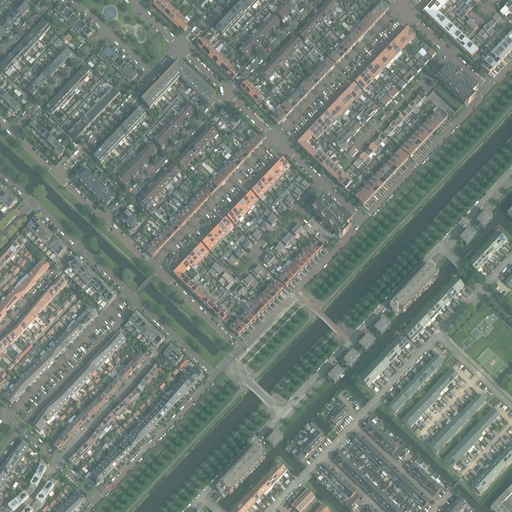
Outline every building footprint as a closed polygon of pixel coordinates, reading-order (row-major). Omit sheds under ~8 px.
[(160,10),(167,3),(163,0),(160,0),(156,5),(160,10)] [(205,5),(199,0),(195,0),(194,2),(201,9),(205,5)] [(252,8),(243,0),(240,3),(247,10),(251,7),(252,8)] [(297,5),(292,0),(286,0),(286,1),(294,9),(297,5)] [(339,7),(331,0),(329,0),(327,3),(335,11),(339,7)] [(446,5),(440,0),(435,0),(434,1),(442,9),(446,5)] [(471,10),(480,0),(479,0),(470,0),(472,1),(467,6),(471,10)] [(294,9),(286,1),(282,5),(290,13),(294,9)] [(442,9),(434,1),(423,13),(438,12),(442,9)] [(30,9),(23,2),(19,6),(20,7),(26,13),(30,9)] [(388,10),(379,2),(375,6),(377,7),(384,14),(388,10)] [(465,16),(470,10),(471,10),(467,6),(463,2),(458,7),(462,11),(457,16),(461,20),(463,18),(465,16)] [(511,14),(511,5),(508,2),(499,13),(503,17),(508,11),(511,15),(511,14)] [(60,17),(68,9),(61,3),(54,11),(60,17)] [(164,14),(171,7),(167,3),(160,10),(164,14)] [(247,10),(240,3),(237,7),(245,15),(244,14),(247,10)] [(335,11),(327,3),(323,7),(331,15),(335,11)] [(290,13),(282,5),(278,9),(286,17),(290,13)] [(26,13),(20,7),(19,6),(15,10),(20,15),(22,17),(26,13)] [(169,18),(175,11),(171,7),(164,14),(169,18)] [(245,15),(237,7),(233,11),(242,19),(245,15)] [(331,15),(323,7),(319,11),(327,18),(331,15)] [(384,14),(377,7),(373,11),(381,18),(384,14)] [(67,22),(74,15),(68,9),(60,17),(67,22)] [(286,17),(278,9),(274,13),(282,21),(286,17)] [(22,17),(20,15),(15,10),(11,14),(18,21),(22,17)] [(173,22),(180,15),(175,11),(169,18),(173,22)] [(242,19),(233,11),(230,15),(238,23),(242,19)] [(327,18),(319,11),(316,15),(324,22),(327,18)] [(381,18),(373,11),(369,15),(377,22),(381,18)] [(443,17),(438,12),(423,13),(436,25),(443,17)] [(18,21),(11,14),(7,18),(14,25),(18,21)] [(377,22),(369,15),(368,14),(364,17),(366,19),(373,26),(377,22)] [(73,29),(80,21),(77,17),(74,15),(67,22),(73,29)] [(177,26),(184,19),(180,15),(173,22),(177,26)] [(238,23),(230,15),(226,18),(235,26),(238,23)] [(324,22),(316,15),(312,19),(320,26),(324,22)] [(504,22),(497,15),(487,25),(491,29),(496,24),(500,27),(504,22)] [(280,23),(272,16),(268,20),(276,27),(280,23)] [(478,28),(470,20),(465,16),(469,21),(466,24),(474,32),(478,28)] [(439,28),(447,20),(443,17),(436,25),(439,28)] [(14,25),(7,18),(3,22),(10,29),(14,25)] [(235,26),(226,18),(223,22),(229,28),(231,30),(235,26)] [(186,26),(188,23),(184,19),(177,26),(184,32),(188,28),(186,26)] [(320,26),(312,19),(308,23),(314,28),(316,30),(320,26)] [(373,26),(366,19),(362,23),(368,28),(369,30),(373,26)] [(276,27),(268,20),(264,24),(269,28),(272,31),(276,27)] [(443,32),(451,24),(447,20),(439,28),(443,32)] [(51,28),(43,21),(39,26),(42,28),(46,33),(51,28)] [(79,35),(86,27),(80,21),(73,29),(79,35)] [(10,29),(3,22),(0,25),(0,27),(1,28),(6,33),(10,29)] [(229,28),(223,22),(219,26),(222,28),(226,32),(229,29),(231,30),(229,28)] [(316,30),(314,28),(308,23),(304,26),(306,28),(312,34),(316,30)] [(369,30),(368,28),(362,23),(358,27),(360,28),(366,34),(369,30)] [(272,31),(269,28),(264,24),(261,27),(261,28),(269,35),(272,31)] [(447,36),(454,28),(455,28),(451,24),(443,32),(447,36)] [(366,34),(360,28),(358,27),(357,25),(353,29),(354,30),(362,38),(366,34)] [(495,32),(491,29),(487,25),(477,35),(483,41),(484,40),(482,38),(487,33),(491,37),(495,32)] [(46,33),(42,28),(39,26),(35,30),(36,30),(43,37),(46,33)] [(226,32),(222,28),(219,26),(215,29),(222,36),(226,32)] [(312,34),(306,28),(304,26),(301,30),(309,38),(312,34)] [(85,41),(92,34),(86,27),(79,35),(85,41)] [(269,35),(261,28),(261,27),(257,31),(265,39),(269,35)] [(451,39),(459,32),(455,28),(454,28),(447,36),(451,39)] [(415,36),(408,29),(404,33),(412,40),(415,36)] [(43,37),(36,30),(32,34),(39,41),(43,37)] [(309,38),(301,30),(297,34),(305,42),(309,38)] [(362,38),(354,30),(351,34),(358,42),(362,38)] [(265,39),(257,31),(253,35),(261,43),(265,39)] [(455,43),(463,35),(459,32),(451,39),(455,43)] [(412,40),(404,33),(400,37),(408,44),(412,40)] [(39,41),(32,34),(28,38),(28,39),(35,45),(39,41)] [(332,39),(329,36),(327,34),(323,38),(328,43),(332,39)] [(358,42),(351,34),(347,38),(355,46),(358,42)] [(261,43),(253,35),(249,39),(258,47),(261,43)] [(459,47),(467,39),(463,35),(455,43),(459,47)] [(199,50),(208,41),(204,37),(201,41),(200,40),(196,44),(199,47),(198,48),(200,50),(199,50)] [(302,45),(294,37),(290,41),(299,49),(302,45)] [(355,46),(347,38),(346,37),(342,41),(343,42),(351,49),(355,46)] [(408,44),(400,37),(397,41),(404,48),(408,44)] [(35,45),(28,39),(24,43),(31,49),(35,45)] [(258,47),(249,39),(246,43),(254,51),(258,47)] [(467,54),(474,47),(468,41),(467,39),(459,47),(461,49),(463,50),(467,54)] [(511,50),(511,44),(506,39),(502,43),(511,52),(511,50)] [(203,54),(210,47),(207,43),(208,41),(199,50),(203,54)] [(299,49),(290,41),(287,45),(295,53),(299,49)] [(404,48),(397,41),(393,45),(400,52),(404,48)] [(351,49),(343,42),(340,46),(347,53),(351,49)] [(31,49),(24,43),(20,47),(27,54),(31,49)] [(254,51),(246,43),(242,47),(250,55),(254,51)] [(511,52),(502,43),(498,47),(507,55),(511,52)] [(295,53),(287,45),(283,49),(291,56),(295,53)] [(400,52),(393,45),(389,49),(397,56),(400,52)] [(436,55),(425,45),(422,49),(427,54),(423,58),(428,63),(436,55)] [(69,53),(71,51),(66,46),(60,52),(68,59),(72,55),(69,53)] [(105,59),(112,52),(106,46),(97,55),(103,61),(105,59)] [(347,53),(340,46),(336,50),(343,57),(347,53)] [(27,54),(20,47),(15,52),(20,57),(22,59),(23,58),(24,58),(27,54)] [(207,58),(214,51),(210,47),(203,54),(207,58)] [(250,55),(242,47),(238,51),(246,59),(250,55)] [(471,58),(478,50),(474,47),(467,54),(471,58)] [(507,55),(498,47),(494,51),(504,59),(507,55)] [(291,56),(283,49),(279,53),(287,60),(291,56)] [(343,57),(336,50),(334,49),(331,52),(340,61),(343,57)] [(397,56),(389,49),(385,52),(393,60),(397,56)] [(211,62),(218,54),(214,51),(207,58),(211,62)] [(504,59),(494,51),(491,54),(500,63),(504,59)] [(22,59),(20,57),(15,52),(11,56),(18,63),(22,59)] [(68,59),(60,52),(57,55),(65,63),(64,63),(68,59)] [(112,65),(119,57),(112,52),(105,59),(112,65)] [(340,61),(331,52),(327,57),(336,65),(340,61)] [(393,60),(385,52),(382,56),(389,64),(393,60)] [(215,65),(224,56),(220,53),(218,54),(211,62),(215,65)] [(287,60),(279,53),(276,57),(284,64),(287,60)] [(428,63),(423,58),(418,53),(414,57),(420,62),(416,66),(421,71),(428,63)] [(500,63),(491,54),(487,58),(496,67),(500,63)] [(65,63),(57,55),(53,59),(61,67),(61,66),(65,63)] [(18,63),(11,56),(7,60),(14,67),(18,63)] [(219,69),(226,62),(228,60),(224,56),(215,65),(219,69)] [(389,64),(382,56),(378,60),(385,68),(389,64)] [(118,71),(125,64),(121,60),(122,60),(119,57),(112,65),(118,71)] [(284,64),(276,57),(272,61),(280,68),(284,64)] [(496,67),(487,58),(483,62),(492,71),(496,67)] [(61,67),(53,59),(54,60),(51,64),(58,70),(57,70),(61,67)] [(14,67),(7,60),(3,64),(10,71),(14,67)] [(334,67),(327,60),(323,64),(330,71),(334,67)] [(385,68),(378,60),(374,64),(382,71),(385,68)] [(280,68),(272,61),(268,64),(276,72),(280,68)] [(421,71),(416,66),(410,61),(407,65),(412,70),(408,74),(413,79),(421,71)] [(150,110),(164,95),(170,88),(179,78),(207,105),(215,97),(179,62),(141,102),(150,110)] [(223,73),(230,66),(226,62),(219,69),(223,73)] [(492,71),(483,62),(479,66),(489,75),(492,71)] [(330,71),(323,64),(321,63),(318,66),(327,75),(330,71)] [(10,71),(3,64),(0,66),(0,69),(5,75),(10,71)] [(58,70),(51,64),(47,68),(54,74),(57,71),(58,70)] [(124,78),(131,70),(125,64),(118,71),(124,78)] [(276,72),(268,64),(264,68),(272,76),(276,72)] [(382,71),(374,64),(370,68),(378,75),(382,71)] [(54,74),(47,68),(46,66),(42,70),(51,78),(50,77),(54,74)] [(227,77),(234,69),(230,66),(223,73),(227,77)] [(327,75),(318,66),(314,70),(323,79),(327,75)] [(231,80),(240,71),(236,67),(234,69),(227,77),(231,80)] [(91,74),(85,68),(81,72),(88,78),(89,79),(93,75),(91,74)] [(272,76),(264,68),(261,72),(269,80),(272,76)] [(378,75),(370,68),(367,72),(374,79),(378,75)] [(467,106),(477,96),(475,93),(477,90),(463,80),(460,77),(459,78),(457,76),(448,68),(439,78),(442,82),(427,99),(429,101),(431,103),(439,110),(447,119),(449,120),(464,105),(466,108),(467,106)] [(413,79),(408,74),(403,69),(400,73),(405,78),(401,82),(406,86),(413,79)] [(51,78),(42,70),(39,73),(47,81),(51,78)] [(132,82),(137,76),(131,70),(124,78),(130,84),(132,82)] [(323,79),(314,70),(310,74),(312,76),(319,83),(323,79)] [(88,78),(81,72),(78,75),(84,82),(88,78)] [(374,79),(367,72),(363,76),(370,83),(374,79)] [(47,81),(39,73),(35,77),(43,85),(47,81)] [(77,76),(74,79),(82,87),(86,83),(84,82),(78,75),(77,76)] [(319,83),(312,76),(308,80),(315,87),(319,83)] [(370,83),(363,76),(359,80),(367,87),(370,83)] [(43,85),(35,77),(32,81),(40,89),(43,85)] [(406,86),(401,82),(396,77),(392,80),(397,85),(393,89),(398,94),(406,86)] [(315,87),(308,80),(306,78),(303,82),(304,83),(312,91),(315,87)] [(74,79),(71,83),(77,89),(79,90),(82,87),(74,79)] [(367,87),(359,80),(355,84),(363,91),(367,87)] [(40,89),(32,81),(28,85),(36,92),(40,89)] [(244,93),(251,85),(247,81),(240,89),(244,93)] [(77,89),(71,83),(70,83),(67,87),(67,86),(74,93),(77,89)] [(312,91),(304,83),(300,87),(308,95),(312,91)] [(36,92),(28,85),(25,89),(33,96),(36,92)] [(248,96),(255,89),(251,85),(244,93),(248,96)] [(398,94),(393,89),(388,85),(385,88),(390,93),(386,97),(391,102),(398,94)] [(67,86),(64,90),(70,96),(74,93),(67,86)] [(361,93),(354,86),(350,90),(357,97),(361,93)] [(252,100),(258,93),(260,91),(256,87),(255,89),(248,96),(252,100)] [(308,95),(300,87),(297,91),(304,98),(308,95)] [(119,95),(112,88),(108,92),(115,99),(119,95)] [(70,96),(64,90),(63,90),(60,94),(67,100),(70,96)] [(304,98),(297,91),(295,90),(292,94),(301,102),(304,98)] [(357,97),(350,90),(346,94),(354,101),(357,97)] [(115,99),(108,92),(104,97),(112,103),(115,99)] [(391,102),(386,97),(381,92),(377,96),(382,101),(378,105),(383,110),(391,102)] [(256,104),(260,99),(262,97),(258,93),(252,100),(256,104)] [(429,101),(427,99),(421,93),(412,103),(416,107),(421,102),(425,105),(427,103),(429,101)] [(67,100),(60,94),(57,97),(63,104),(67,100)] [(301,102),(292,94),(288,98),(297,106),(301,102)] [(354,101),(346,94),(342,98),(350,105),(354,101)] [(0,104),(4,108),(11,100),(7,96),(0,103),(0,104)] [(63,104),(57,97),(56,98),(57,98),(56,99),(53,101),(60,107),(61,109),(65,105),(63,104)] [(112,103),(104,97),(100,101),(108,108),(112,103)] [(297,106),(288,98),(284,102),(293,110),(297,106)] [(350,105),(342,98),(339,102),(346,109),(350,105)] [(8,112),(15,104),(11,100),(4,108),(8,112)] [(60,107),(53,101),(53,102),(50,105),(56,111),(60,107)] [(108,108),(100,101),(96,105),(104,112),(108,108)] [(293,110),(284,102),(280,105),(282,107),(289,114),(293,110)] [(346,109),(339,102),(335,105),(342,113),(346,109)] [(370,120),(379,110),(371,102),(367,107),(371,110),(365,116),(370,120)] [(420,111),(416,107),(412,103),(402,113),(407,117),(412,112),(416,115),(420,111)] [(16,114),(20,110),(20,109),(15,104),(8,112),(13,116),(15,114),(16,114)] [(56,111),(50,105),(46,109),(48,111),(46,113),(50,117),(56,111)] [(104,112),(96,105),(92,109),(100,116),(104,112)] [(195,113),(187,105),(183,109),(191,117),(195,113)] [(342,113),(335,105),(331,109),(339,117),(342,113)] [(289,114),(282,107),(278,111),(286,118),(289,114)] [(221,120),(229,112),(225,108),(217,116),(221,120)] [(100,116),(92,109),(89,113),(96,120),(100,116)] [(147,116),(140,109),(136,113),(143,120),(147,116)] [(191,117),(183,109),(179,113),(187,121),(191,117)] [(339,117),(331,109),(327,113),(335,120),(339,117)] [(447,119),(439,110),(435,114),(444,123),(447,119)] [(286,118),(278,111),(274,115),(282,122),(286,118)] [(225,124),(233,115),(229,112),(221,120),(225,124)] [(370,120),(365,116),(362,112),(358,116),(361,120),(356,125),(360,129),(370,120)] [(96,120),(89,113),(85,117),(92,124),(96,120)] [(143,120),(136,113),(132,117),(139,123),(143,120)] [(187,121),(179,113),(175,117),(183,125),(187,121)] [(282,122),(274,115),(273,113),(269,117),(278,126),(282,122)] [(335,120),(327,113),(324,117),(331,124),(335,120)] [(410,120),(407,117),(402,113),(393,123),(397,127),(403,121),(406,125),(410,120)] [(444,123),(435,114),(431,118),(440,127),(444,123)] [(228,127),(236,119),(233,115),(225,124),(228,127)] [(92,124),(85,117),(81,121),(88,128),(92,124)] [(139,123),(132,117),(129,120),(136,127),(139,123)] [(183,125),(175,117),(172,121),(180,129),(183,125)] [(331,124),(324,117),(320,121),(327,128),(331,124)] [(440,127),(431,118),(428,122),(436,130),(440,127)] [(232,131),(240,122),(236,119),(228,127),(232,131)] [(136,127),(129,120),(125,124),(132,131),(136,127)] [(88,128),(81,121),(77,126),(84,132),(88,128)] [(180,129),(172,121),(168,125),(176,133),(180,129)] [(327,128),(320,121),(316,125),(324,132),(327,128)] [(31,134),(38,127),(33,122),(29,127),(27,130),(31,134)] [(360,129),(356,125),(353,122),(348,126),(352,130),(347,135),(351,139),(360,129)] [(436,130),(428,122),(424,126),(432,134),(436,130)] [(401,130),(397,127),(393,123),(383,133),(388,137),(393,131),(397,134),(401,130)] [(132,131),(125,124),(122,128),(129,134),(132,131)] [(176,133),(168,125),(164,129),(172,137),(176,133)] [(324,132),(316,125),(312,129),(320,136),(324,132)] [(432,134),(424,126),(422,125),(418,129),(420,130),(429,138),(432,134)] [(84,132),(77,126),(73,130),(80,137),(84,132)] [(36,138),(43,131),(38,127),(31,134),(36,138)] [(217,134),(209,127),(205,131),(213,138),(217,134)] [(129,134),(122,128),(118,131),(125,138),(129,134)] [(172,137),(164,129),(160,133),(168,140),(172,137)] [(320,136),(312,129),(309,133),(313,137),(316,140),(320,136)] [(80,137),(73,130),(69,134),(76,141),(80,137)] [(429,138),(420,130),(416,134),(425,142),(429,138)] [(40,142),(47,135),(43,131),(36,138),(40,142)] [(125,138),(118,131),(115,135),(122,142),(125,138)] [(213,138),(205,131),(201,135),(209,142),(213,138)] [(351,139),(347,135),(343,132),(339,136),(343,139),(337,145),(342,149),(342,148),(346,144),(351,139)] [(168,140),(160,133),(157,137),(165,144),(168,140)] [(263,142),(254,134),(253,135),(251,138),(252,139),(259,146),(259,145),(263,142)] [(425,142),(416,134),(413,138),(421,146),(425,142)] [(44,147),(51,139),(47,135),(40,142),(44,147)] [(122,142),(115,135),(111,139),(118,145),(122,142)] [(209,142),(201,135),(198,138),(206,146),(209,142)] [(377,148),(382,143),(385,147),(390,142),(382,135),(373,144),(377,148)] [(165,144),(157,137),(153,141),(161,148),(165,144)] [(313,152),(305,144),(309,141),(305,137),(298,145),(310,156),(313,152)] [(206,146),(198,138),(194,142),(202,150),(206,146)] [(421,146),(413,138),(409,142),(417,150),(421,146)] [(49,151),(56,143),(51,139),(44,147),(49,151)] [(118,145),(111,139),(108,142),(115,149),(118,145)] [(259,146),(252,139),(248,143),(255,150),(256,149),(258,147),(259,146)] [(255,150),(248,143),(246,141),(242,145),(243,146),(251,154),(252,153),(255,151),(255,150)] [(115,149),(108,142),(104,146),(111,153),(115,149)] [(202,150),(194,142),(190,146),(198,154),(202,150)] [(417,150),(409,142),(405,146),(414,154),(417,150)] [(53,155),(60,147),(56,143),(49,151),(53,155)] [(158,152),(150,144),(146,148),(154,156),(158,152)] [(357,154),(346,144),(342,148),(348,154),(345,158),(349,162),(357,154)] [(380,152),(377,148),(373,144),(363,154),(368,158),(373,153),(376,156),(380,152)] [(111,153),(104,146),(101,150),(108,156),(111,153)] [(198,154),(190,146),(186,150),(195,158),(198,154)] [(251,154),(243,146),(240,150),(241,151),(248,158),(248,157),(249,156),(250,156),(251,154)] [(414,154),(405,146),(401,150),(410,158),(414,154)] [(62,154),(65,152),(60,147),(53,155),(58,160),(63,155),(62,154)] [(154,156),(146,148),(142,152),(150,160),(154,156)] [(108,156),(101,150),(97,154),(104,160),(108,156)] [(195,158),(186,150),(183,154),(191,162),(195,158)] [(248,158),(241,151),(237,155),(244,162),(245,161),(247,158),(248,158)] [(150,160),(142,152),(138,156),(146,164),(150,160)] [(317,163),(325,156),(320,152),(317,156),(313,160),(317,163)] [(408,160),(400,152),(396,156),(404,164),(408,160)] [(104,160),(97,154),(94,157),(101,164),(104,160)] [(191,162),(183,154),(179,158),(187,166),(191,162)] [(240,166),(233,159),(228,154),(224,158),(229,163),(237,170),(237,169),(240,166)] [(371,162),(368,158),(363,154),(353,165),(357,169),(363,163),(367,166),(371,162)] [(244,162),(237,155),(233,159),(240,166),(241,165),(243,162),(244,162)] [(146,164),(138,156),(135,160),(143,168),(146,164)] [(321,167),(328,160),(325,156),(317,163),(321,167)] [(404,164),(396,156),(392,160),(401,168),(404,164)] [(187,166),(179,158),(175,162),(183,170),(187,166)] [(143,168),(135,160),(131,164),(139,171),(143,168)] [(325,171),(332,163),(328,160),(321,167),(325,171)] [(401,168),(392,160),(388,163),(397,172),(401,168)] [(290,167),(286,164),(282,161),(279,164),(279,165),(286,172),(290,167)] [(237,170),(229,163),(226,167),(233,173),(236,170),(237,170)] [(329,175),(336,167),(332,163),(325,171),(329,175)] [(397,172),(388,163),(385,167),(393,176),(397,172)] [(139,171),(131,164),(127,168),(135,175),(139,171)] [(180,173),(172,165),(168,169),(176,177),(180,173)] [(286,172),(279,165),(278,165),(275,168),(275,169),(282,175),(286,172)] [(80,181),(89,172),(84,167),(76,176),(80,181)] [(233,173),(226,167),(222,170),(229,177),(230,177),(232,174),(233,173)] [(342,173),(340,171),(336,167),(329,175),(335,180),(337,182),(344,174),(342,173)] [(393,176),(385,167),(381,171),(389,180),(393,176)] [(135,175),(127,168),(124,172),(132,179),(135,175)] [(176,177),(168,169),(164,173),(173,181),(176,177)] [(283,177),(282,175),(275,169),(274,169),(272,172),(271,173),(279,180),(283,177)] [(229,177),(222,170),(218,174),(225,181),(226,181),(228,178),(229,177)] [(389,180),(381,171),(377,175),(386,183),(389,180)] [(84,185),(93,176),(89,172),(80,181),(84,185)] [(132,179),(124,172),(120,175),(128,183),(132,179)] [(173,181),(164,173),(161,177),(169,185),(173,181)] [(279,180),(271,173),(270,173),(268,176),(267,176),(275,183),(276,184),(279,180)] [(225,181),(218,174),(214,178),(222,185),(225,182),(225,181)] [(341,186),(348,178),(344,174),(337,182),(341,186)] [(128,183),(120,175),(116,180),(124,187),(128,183)] [(386,183),(377,175),(373,179),(382,187),(386,183)] [(89,189),(97,180),(93,176),(84,185),(89,189)] [(275,183),(267,176),(267,177),(264,180),(271,187),(275,183)] [(309,186),(304,181),(299,176),(292,184),(293,186),(296,182),(301,185),(299,187),(304,192),(309,186)] [(169,185),(161,177),(157,181),(165,189),(169,185)] [(222,185),(214,178),(211,182),(218,189),(219,188),(221,186),(222,185)] [(345,190),(352,182),(348,178),(341,186),(345,190)] [(218,189),(211,182),(207,179),(203,183),(207,186),(214,193),(216,191),(217,190),(218,189)] [(382,187),(373,179),(370,183),(378,191),(382,187)] [(93,193),(102,184),(97,180),(89,189),(93,193)] [(271,187),(264,180),(263,181),(260,184),(267,191),(268,192),(272,188),(271,187)] [(165,189),(157,181),(153,185),(161,193),(165,189)] [(378,191),(370,183),(366,187),(374,195),(378,191)] [(97,197),(106,188),(102,184),(93,193),(97,197)] [(267,191),(260,184),(259,185),(257,188),(256,188),(263,195),(267,191)] [(302,194),(293,186),(292,184),(284,192),(285,194),(289,190),(293,193),(292,195),(296,200),(302,194)] [(161,193),(153,185),(150,189),(158,197),(161,193)] [(214,193),(207,186),(203,190),(210,197),(211,196),(214,194),(214,193)] [(374,195),(366,187),(362,191),(371,199),(374,195)] [(102,201),(111,192),(106,188),(97,197),(102,201)] [(265,196),(263,195),(256,188),(256,189),(252,192),(261,200),(265,196)] [(158,197),(150,189),(146,193),(154,201),(158,197)] [(209,199),(199,190),(196,194),(198,196),(205,203),(205,202),(209,199)] [(0,204),(9,194),(5,191),(0,196),(0,204)] [(371,199),(362,191),(358,195),(367,203),(371,199)] [(107,206),(116,197),(111,192),(102,201),(107,206)] [(294,202),(285,194),(284,192),(282,195),(280,196),(279,198),(277,200),(278,201),(281,198),(286,201),(284,203),(289,208),(294,202)] [(154,201),(146,193),(142,197),(150,204),(154,201)] [(0,211),(13,198),(9,194),(0,204),(0,211)] [(259,202),(255,199),(250,194),(247,198),(246,199),(253,205),(255,206),(259,202)] [(367,203),(358,195),(355,199),(363,207),(367,203)] [(205,203),(198,196),(194,200),(201,207),(202,206),(204,203),(205,203)] [(150,204),(142,197),(138,201),(146,209),(150,204)] [(0,211),(4,216),(17,202),(13,198),(0,211)] [(253,205),(246,199),(243,202),(250,209),(253,205)] [(201,207),(194,200),(190,204),(197,211),(198,210),(200,207),(201,207)] [(287,210),(278,201),(277,200),(269,208),(270,209),(274,206),(278,209),(277,211),(281,215),(287,210)] [(322,200),(313,209),(313,210),(316,214),(320,219),(322,218),(328,227),(330,225),(337,235),(338,234),(340,235),(342,238),(348,231),(345,229),(347,228),(348,226),(349,226),(349,225),(352,222),(350,221),(346,218),(337,212),(336,211),(334,209),(330,206),(329,205),(322,200)] [(251,210),(250,209),(243,202),(242,203),(239,206),(246,213),(247,214),(251,210)] [(197,211),(190,204),(186,208),(194,215),(194,214),(197,211)] [(246,213),(239,206),(238,207),(236,210),(235,210),(242,217),(246,213)] [(194,215),(186,208),(183,212),(190,218),(191,218),(193,215),(194,215)] [(125,224),(134,215),(129,210),(120,219),(125,224)] [(242,217),(235,210),(235,211),(232,214),(231,214),(239,221),(242,217)] [(277,220),(272,215),(267,210),(259,218),(261,219),(264,216),(269,219),(267,221),(272,226),(277,220)] [(190,218),(183,212),(179,216),(186,222),(187,222),(189,219),(190,218)] [(482,229),(492,218),(485,212),(475,222),(482,229)] [(239,221),(231,214),(231,215),(227,218),(235,225),(239,221)] [(130,228),(138,219),(134,215),(125,224),(130,228)] [(186,222),(179,216),(175,219),(182,226),(183,226),(186,223),(186,222)] [(269,228),(261,219),(259,218),(257,221),(256,222),(254,224),(252,226),(253,227),(257,224),(261,227),(260,229),(264,233),(269,228)] [(26,237),(39,223),(35,219),(22,233),(26,237)] [(134,232),(143,223),(138,219),(130,228),(134,232)] [(182,226),(175,219),(171,223),(179,230),(182,227),(182,226)] [(234,228),(225,221),(222,224),(222,225),(230,232),(234,228)] [(30,240),(43,227),(39,223),(26,237),(30,240)] [(179,230),(171,223),(168,227),(175,234),(176,234),(178,231),(179,230)] [(230,232),(222,225),(221,225),(218,228),(218,229),(226,237),(230,233),(230,232)] [(307,233),(303,229),(299,225),(291,232),(295,236),(299,233),(303,236),(305,234),(307,233)] [(262,236),(253,227),(252,226),(244,234),(246,235),(249,232),(253,234),(248,238),(254,244),(257,241),(262,236)] [(34,244),(47,230),(43,227),(30,240),(34,244)] [(175,234),(168,227),(164,231),(171,238),(172,237),(174,235),(175,234)] [(226,237),(218,229),(217,229),(215,232),(214,233),(222,240),(226,237)] [(466,246),(476,236),(469,229),(459,240),(464,245),(465,246),(466,246)] [(38,248),(51,234),(47,230),(34,244),(38,248)] [(171,238),(164,231),(160,235),(168,242),(168,241),(171,239),(171,238)] [(507,241),(499,232),(495,237),(504,245),(507,241)] [(222,240),(214,233),(212,235),(211,236),(210,236),(219,244),(222,240)] [(42,252),(55,238),(51,234),(38,248),(42,252)] [(168,242),(160,235),(157,239),(164,246),(164,245),(167,243),(168,242)] [(297,242),(295,241),(289,235),(282,242),(286,246),(289,243),(294,246),(297,242)] [(219,244),(210,236),(210,237),(207,240),(215,248),(219,244)] [(252,246),(248,242),(242,236),(235,244),(236,245),(239,242),(244,245),(242,247),(247,252),(252,246)] [(504,245),(495,237),(491,240),(500,249),(504,245)] [(25,245),(21,242),(17,238),(14,242),(21,249),(25,245)] [(46,255),(59,242),(55,238),(42,252),(46,255)] [(164,246),(157,239),(153,243),(160,250),(161,249),(163,247),(164,246)] [(323,248),(314,239),(310,243),(319,252),(321,250),(323,248)] [(215,248),(207,240),(206,241),(203,244),(211,252),(215,248)] [(500,249),(491,240),(488,244),(496,253),(500,249)] [(21,249),(14,242),(10,245),(17,253),(21,249)] [(49,259),(63,245),(59,242),(46,255),(49,259)] [(160,250),(153,243),(152,242),(148,246),(156,254),(157,253),(158,252),(159,250),(160,250)] [(319,252),(310,243),(306,247),(315,256),(316,257),(318,254),(317,253),(319,252)] [(245,254),(236,245),(235,244),(232,247),(231,248),(229,250),(227,252),(228,253),(232,250),(236,253),(235,255),(239,260),(245,254)] [(496,253),(488,244),(484,248),(492,256),(496,253)] [(17,253),(10,245),(6,249),(14,256),(17,253)] [(54,263),(67,249),(63,245),(49,259),(54,263)] [(286,250),(280,245),(273,252),(277,256),(280,253),(284,256),(288,252),(286,250)] [(156,254),(148,246),(144,250),(153,258),(156,254)] [(209,254),(201,247),(200,247),(197,250),(197,251),(204,258),(205,259),(209,255),(209,254)] [(315,256),(306,247),(302,251),(311,260),(312,261),(314,258),(314,257),(315,256)] [(492,256),(484,248),(480,252),(489,260),(492,256)] [(14,256),(6,249),(3,253),(10,260),(14,256)] [(204,258),(197,251),(196,251),(194,254),(193,255),(200,261),(204,258)] [(310,261),(311,260),(302,251),(299,255),(308,264),(311,262),(310,261)] [(237,262),(228,253),(227,252),(219,260),(221,261),(224,258),(229,261),(227,263),(232,267),(237,262)] [(489,260),(480,252),(476,256),(485,264),(489,260)] [(10,260),(3,253),(0,255),(0,257),(7,264),(10,260)] [(279,262),(270,254),(263,262),(267,266),(271,263),(275,266),(279,262)] [(200,261),(193,255),(192,255),(190,258),(189,258),(196,265),(197,266),(201,263),(200,261)] [(308,264),(299,255),(295,259),(304,268),(305,268),(307,266),(306,265),(308,264)] [(485,264),(476,256),(473,260),(481,268),(485,264)] [(196,265),(189,258),(189,259),(185,263),(190,267),(193,269),(196,265)] [(68,277),(81,263),(77,259),(64,273),(68,277)] [(304,268),(295,259),(291,263),(300,272),(301,272),(303,270),(303,269),(304,268)] [(481,268),(473,260),(469,264),(477,272),(481,268)] [(49,268),(45,264),(43,261),(39,265),(46,271),(49,268)] [(72,281),(85,267),(81,263),(68,277),(72,281)] [(182,275),(190,267),(185,263),(178,271),(182,275)] [(300,272),(291,263),(288,267),(296,276),(297,276),(300,274),(299,273),(300,272)] [(223,271),(216,264),(208,272),(209,274),(212,276),(216,273),(219,276),(223,271)] [(46,271),(39,265),(36,269),(42,275),(46,271)] [(403,313),(438,276),(436,275),(435,274),(437,272),(430,265),(389,307),(398,315),(401,312),(403,313)] [(267,274),(259,266),(252,274),(256,278),(259,274),(263,278),(267,274)] [(76,284),(89,271),(85,267),(72,281),(76,284)] [(295,277),(296,276),(288,267),(284,271),(293,279),(294,280),(296,278),(295,277)] [(42,275),(36,269),(32,272),(39,279),(42,275)] [(80,288),(93,274),(89,271),(76,284),(80,288)] [(186,279),(182,275),(178,271),(174,275),(182,283),(186,279)] [(293,279),(284,271),(280,275),(289,283),(291,281),(293,279)] [(39,279),(32,272),(29,276),(35,282),(39,279)] [(84,292),(97,278),(93,274),(80,288),(84,292)] [(233,281),(226,274),(218,282),(222,285),(226,282),(229,285),(233,281)] [(289,283),(280,275),(276,279),(286,288),(288,285),(289,283)] [(35,282),(29,276),(28,276),(29,277),(26,281),(33,287),(36,283),(35,282)] [(258,284),(250,276),(242,284),(246,288),(250,285),(254,288),(258,284)] [(67,284),(64,281),(61,278),(57,282),(63,288),(67,284)] [(88,296),(101,282),(97,278),(84,292),(88,296)] [(464,286),(455,278),(451,282),(460,290),(464,286)] [(191,291),(198,283),(198,282),(196,284),(193,281),(191,283),(186,279),(182,283),(190,291),(191,291)] [(33,287),(26,281),(23,285),(29,291),(33,287)] [(283,289),(279,286),(274,281),(270,285),(279,294),(280,294),(282,292),(282,291),(283,289)] [(63,288),(57,282),(53,286),(60,292),(63,288)] [(92,299),(105,285),(101,282),(88,296),(92,299)] [(460,290),(451,282),(448,286),(456,294),(460,290)] [(198,283),(191,291),(194,295),(202,286),(198,283)] [(29,291),(23,285),(19,288),(20,289),(26,295),(29,291)] [(96,303),(109,289),(105,285),(92,299),(96,303)] [(279,294),(270,285),(267,289),(275,298),(278,295),(279,294)] [(60,292),(53,286),(50,289),(56,296),(60,292)] [(198,298),(206,290),(202,286),(194,295),(198,298)] [(246,291),(243,289),(240,286),(233,294),(237,298),(240,294),(245,298),(248,294),(246,291)] [(456,294),(448,286),(444,290),(453,298),(456,294)] [(20,289),(19,288),(17,287),(14,290),(15,291),(20,296),(22,298),(26,295),(20,289)] [(56,296),(50,289),(46,293),(53,299),(56,296)] [(100,307),(113,293),(109,289),(96,303),(100,307)] [(275,298),(267,289),(263,293),(272,301),(274,299),(275,298)] [(202,302),(210,294),(206,290),(198,298),(202,302)] [(453,298),(444,290),(440,294),(449,302),(453,298)] [(20,296),(15,291),(11,295),(18,301),(21,297),(22,298),(20,296)] [(53,299),(46,293),(43,297),(49,303),(53,299)] [(104,311),(117,297),(113,293),(100,307),(104,311)] [(272,301),(263,293),(259,297),(269,306),(271,304),(270,303),(272,301)] [(206,306),(214,298),(210,294),(202,302),(206,306)] [(449,302),(440,294),(437,298),(445,306),(449,302)] [(18,301),(11,295),(7,298),(14,305),(18,301)] [(49,303),(43,297),(39,301),(46,307),(49,303)] [(269,306),(259,297),(255,300),(264,309),(267,307),(268,305),(269,306)] [(14,305),(7,298),(4,302),(11,308),(14,305)] [(214,298),(206,306),(208,308),(209,309),(211,311),(214,314),(218,309),(216,307),(214,305),(218,301),(214,298)] [(445,306),(437,298),(433,302),(441,310),(445,306)] [(264,309),(255,300),(252,304),(261,313),(261,314),(264,311),(263,311),(264,309)] [(46,307),(39,301),(36,304),(42,310),(46,307)] [(11,308),(4,302),(0,306),(1,307),(0,308),(5,314),(11,308)] [(441,310),(433,302),(429,306),(438,314),(441,310)] [(42,310),(36,304),(32,308),(33,309),(32,311),(37,316),(42,310)] [(261,313),(252,304),(248,308),(257,317),(258,318),(260,315),(259,315),(261,313)] [(218,317),(226,309),(222,305),(218,309),(214,314),(218,317)] [(438,314),(429,306),(425,310),(434,318),(438,314)] [(98,315),(95,312),(90,308),(87,311),(94,318),(98,315)] [(256,319),(257,317),(248,308),(244,312),(253,321),(254,322),(256,319)] [(222,321),(230,313),(226,309),(218,317),(222,321)] [(434,318),(425,310),(422,314),(430,322),(434,318)] [(37,316),(32,311),(28,314),(35,321),(38,317),(37,316)] [(94,318),(87,311),(83,315),(91,322),(94,318)] [(252,322),(253,321),(244,312),(241,316),(249,325),(252,322)] [(35,321),(28,314),(25,318),(31,324),(35,321)] [(128,332),(141,318),(137,314),(124,328),(128,332)] [(430,322),(422,314),(418,317),(426,326),(430,322)] [(91,322),(83,315),(80,319),(87,326),(91,322)] [(249,325),(241,316),(237,320),(246,329),(246,330),(249,327),(248,326),(249,325)] [(426,326),(418,317),(414,321),(423,330),(426,326)] [(31,324),(25,318),(21,322),(28,328),(31,324)] [(132,335),(145,321),(141,318),(128,332),(132,335)] [(87,326),(80,319),(76,322),(84,330),(87,326)] [(380,336),(390,326),(383,319),(373,329),(380,336)] [(246,329),(237,320),(233,324),(242,333),(244,330),(246,329)] [(136,339),(149,325),(145,321),(132,335),(136,339)] [(423,330),(414,321),(410,325),(419,333),(423,330)] [(28,328),(21,322),(18,326),(20,328),(24,332),(28,328)] [(84,330),(76,322),(73,326),(80,333),(84,330)] [(242,333),(233,324),(229,328),(239,337),(241,335),(241,334),(242,333)] [(140,343),(153,329),(149,325),(136,339),(140,343)] [(419,333),(410,325),(407,329),(415,337),(419,333)] [(24,332),(20,328),(18,326),(14,329),(21,335),(24,332)] [(80,333),(73,326),(69,330),(77,337),(80,333)] [(21,335),(14,329),(11,333),(17,339),(21,335)] [(144,346),(157,333),(153,329),(140,343),(144,346)] [(415,337),(407,329),(403,333),(411,341),(415,337)] [(77,337),(69,330),(66,334),(73,341),(77,337)] [(17,339),(11,333),(7,337),(14,343),(17,339)] [(148,350),(161,336),(157,333),(144,346),(148,350)] [(73,341),(66,334),(62,337),(69,344),(73,341)] [(126,341),(122,337),(118,334),(115,338),(122,345),(126,341)] [(365,352),(375,342),(368,335),(358,346),(365,352)] [(152,354),(165,340),(161,336),(148,350),(152,354)] [(409,344),(400,336),(396,340),(405,348),(409,344)] [(14,343),(7,337),(4,340),(3,339),(10,347),(14,343)] [(69,344),(62,337),(59,341),(66,348),(69,344)] [(122,345),(115,338),(111,341),(119,348),(122,345)] [(10,347),(3,339),(0,341),(0,344),(8,352),(12,348),(10,347)] [(405,348),(396,340),(393,344),(401,352),(405,348)] [(66,348),(59,341),(55,345),(62,352),(66,348)] [(119,348),(111,341),(108,345),(115,352),(119,348)] [(8,352),(0,344),(0,351),(2,353),(5,356),(8,352)] [(401,352),(393,344),(389,348),(397,356),(401,352)] [(62,352),(55,345),(51,348),(59,355),(62,352)] [(115,352),(108,345),(104,349),(111,356),(115,352)] [(166,361),(176,351),(172,347),(163,356),(162,357),(165,360),(166,361)] [(59,355),(51,348),(46,354),(54,361),(59,355)] [(397,356),(389,348),(385,352),(394,360),(397,356)] [(111,356),(104,349),(101,352),(108,359),(111,356)] [(170,364),(180,354),(176,351),(166,361),(170,364)] [(349,368),(359,358),(352,351),(343,362),(349,368)] [(108,359),(101,352),(97,356),(104,363),(108,359)] [(394,360),(385,352),(381,356),(390,364),(394,360)] [(146,355),(144,358),(139,353),(138,353),(136,356),(137,357),(134,361),(139,366),(146,360),(148,358),(146,355)] [(54,361),(46,354),(43,358),(50,365),(54,361)] [(175,367),(184,358),(180,354),(170,364),(171,366),(174,368),(175,367)] [(104,363),(97,356),(93,360),(101,367),(104,363)] [(390,364),(381,356),(378,360),(386,368),(390,364)] [(444,362),(437,356),(433,360),(440,367),(444,362)] [(50,365),(43,358),(39,361),(47,368),(50,365)] [(101,367),(93,360),(88,365),(96,372),(101,367)] [(386,368),(378,360),(374,364),(383,372),(386,368)] [(440,367),(433,360),(429,364),(436,370),(440,367)] [(47,368),(39,361),(36,365),(43,372),(47,368)] [(132,372),(139,366),(134,361),(130,364),(129,362),(126,365),(132,372)] [(383,372),(374,364),(370,368),(379,376),(383,372)] [(436,370),(429,364),(426,368),(432,374),(436,370)] [(43,372),(36,365),(32,369),(40,376),(43,372)] [(96,372),(88,365),(85,369),(92,376),(96,372)] [(132,372),(126,365),(125,366),(123,368),(124,370),(120,373),(126,379),(132,372)] [(160,373),(157,371),(152,367),(146,374),(153,379),(155,375),(157,376),(159,373),(160,373)] [(203,376),(194,368),(189,373),(198,381),(203,376)] [(334,385),(344,374),(337,368),(327,378),(334,385)] [(379,376),(370,368),(366,371),(375,380),(379,376)] [(432,374),(426,368),(422,372),(429,378),(432,374)] [(40,376),(32,369),(29,372),(36,379),(40,376)] [(92,376),(85,369),(81,373),(89,380),(92,376)] [(458,376),(451,369),(447,373),(454,380),(458,376)] [(375,380),(366,371),(363,375),(371,384),(375,380)] [(36,379),(29,372),(25,376),(33,383),(36,379)] [(429,378),(422,372),(418,376),(425,382),(429,378)] [(89,380),(81,373),(78,376),(85,383),(89,380)] [(120,386),(126,379),(120,373),(117,377),(115,376),(113,379),(113,380),(120,386)] [(198,381),(189,373),(186,376),(195,384),(198,381)] [(454,380),(447,373),(443,377),(450,384),(454,380)] [(150,382),(153,379),(146,374),(141,381),(149,387),(151,384),(150,382)] [(371,384),(363,375),(359,379),(367,388),(371,384)] [(33,383),(25,376),(22,380),(29,387),(33,383)] [(85,383),(78,376),(74,380),(82,387),(85,383)] [(195,384),(186,376),(183,380),(191,388),(195,384)] [(425,382),(418,376),(414,380),(421,386),(425,382)] [(450,384),(443,377),(440,381),(446,388),(450,384)] [(29,387),(22,380),(18,383),(20,385),(26,391),(29,387)] [(82,387),(74,380),(71,384),(78,391),(82,387)] [(115,393),(120,386),(113,380),(112,380),(110,383),(111,384),(108,388),(115,393)] [(191,388),(183,380),(179,383),(188,391),(191,388)] [(421,386),(414,380),(411,384),(417,390),(421,386)] [(148,388),(149,387),(141,381),(135,388),(141,393),(144,389),(146,391),(148,387),(148,388)] [(446,388),(440,381),(436,385),(443,392),(446,388)] [(26,391),(20,385),(18,383),(15,387),(20,392),(22,394),(26,391)] [(188,391),(179,383),(176,387),(185,395),(188,391)] [(78,391),(71,384),(67,387),(75,395),(78,391)] [(417,390),(411,384),(407,387),(414,394),(417,390)] [(443,392),(436,385),(432,389),(439,396),(439,395),(443,392)] [(22,394),(20,392),(15,387),(11,391),(19,398),(22,394)] [(75,395),(67,387),(64,391),(71,398),(75,395)] [(185,395),(176,387),(173,390),(182,398),(185,395)] [(414,394),(407,387),(403,391),(410,398),(414,394)] [(109,400),(115,393),(108,388),(106,391),(105,390),(102,393),(109,400)] [(137,397),(141,393),(135,388),(129,395),(136,402),(139,398),(137,397)] [(439,396),(432,389),(428,393),(437,401),(440,397),(439,395),(439,396)] [(182,398),(173,390),(170,394),(178,402),(182,398)] [(19,398),(11,391),(8,394),(15,402),(19,398)] [(71,398),(64,391),(60,395),(68,402),(71,398)] [(410,398),(403,391),(399,395),(406,402),(410,398)] [(109,400),(102,393),(103,394),(97,400),(102,406),(109,400)] [(437,401),(428,393),(425,397),(433,405),(437,401)] [(15,402),(8,394),(4,398),(11,405),(15,402)] [(178,402),(170,394),(166,397),(175,405),(178,402)] [(68,402),(60,395),(57,398),(64,406),(68,402)] [(136,402),(129,395),(122,401),(128,406),(131,403),(132,405),(136,402)] [(406,402),(399,395),(396,399),(402,406),(406,402)] [(486,402),(479,396),(475,400),(482,406),(486,402)] [(175,405),(166,397),(163,401),(172,409),(175,405)] [(433,405),(425,397),(421,401),(429,409),(433,405)] [(64,406),(57,398),(53,402),(60,409),(64,406)] [(402,406),(396,399),(392,403),(399,410),(402,406)] [(96,412),(102,406),(97,400),(94,403),(92,402),(90,405),(90,404),(89,405),(96,412)] [(482,406),(475,400),(471,404),(478,410),(482,406)] [(125,410),(128,406),(122,401),(116,407),(123,414),(126,411),(125,410)] [(172,409),(163,401),(160,404),(168,412),(172,409)] [(429,409),(421,401),(417,405),(425,413),(429,409)] [(60,409),(53,402),(50,406),(57,413),(60,409)] [(399,410),(392,403),(388,407),(395,414),(399,410)] [(168,412),(160,404),(156,407),(165,416),(168,412)] [(478,410),(471,404),(467,408),(474,414),(478,410)] [(96,412),(89,405),(86,408),(87,409),(84,412),(89,418),(96,412)] [(425,413),(417,405),(413,409),(422,417),(425,413)] [(57,413),(50,406),(46,410),(53,417),(57,413)] [(344,408),(343,410),(339,406),(336,410),(344,418),(349,412),(344,408)] [(123,414),(116,407),(110,413),(115,419),(118,416),(120,417),(123,414)] [(165,416),(156,407),(153,411),(162,419),(165,416)] [(474,414),(467,408),(464,412),(471,418),(474,414)] [(422,417),(413,409),(410,413),(418,420),(422,417)] [(500,416),(493,409),(489,413),(496,420),(500,416)] [(53,417),(46,410),(42,413),(50,420),(53,417)] [(344,418),(336,410),(332,414),(333,416),(340,422),(344,418)] [(162,419),(153,411),(150,414),(158,423),(162,419)] [(83,424),(89,418),(84,412),(78,418),(76,417),(83,424)] [(471,418),(464,412),(460,415),(460,416),(467,422),(471,418)] [(50,420),(42,413),(39,417),(46,424),(50,420)] [(112,422),(115,419),(110,413),(103,420),(111,426),(114,423),(112,422)] [(418,420),(410,413),(406,417),(414,424),(418,420)] [(496,420),(489,413),(485,417),(492,424),(496,420)] [(158,423),(150,414),(146,418),(155,426),(158,423)] [(467,422),(460,416),(460,415),(459,414),(455,418),(463,426),(467,422)] [(340,422),(333,416),(329,419),(334,424),(332,425),(335,427),(340,422)] [(46,424),(39,417),(36,421),(43,428),(46,424)] [(83,424),(76,417),(76,418),(73,420),(74,422),(70,425),(76,431),(83,424)] [(414,424),(406,417),(402,421),(410,428),(414,424)] [(492,424),(485,417),(481,421),(488,428),(492,424)] [(155,426),(146,418),(143,421),(152,430),(155,426)] [(463,426),(455,418),(451,422),(459,430),(463,426)] [(111,426),(103,420),(98,427),(104,432),(106,429),(108,430),(111,426)] [(43,428),(36,421),(33,425),(40,433),(43,428)] [(152,430),(143,421),(140,425),(148,433),(152,430)] [(488,428),(481,421),(478,425),(485,432),(488,428)] [(368,433),(375,426),(371,422),(364,429),(368,433)] [(459,430),(451,422),(447,426),(456,434),(459,430)] [(71,438),(76,431),(70,425),(67,429),(66,428),(63,431),(71,438)] [(148,433),(140,425),(136,428),(145,437),(148,433)] [(372,437),(380,429),(376,425),(368,433),(372,437)] [(485,432),(478,425),(474,429),(481,436),(481,435),(485,432)] [(456,434),(447,426),(444,430),(452,438),(456,434)] [(98,439),(104,432),(98,427),(92,434),(98,439)] [(145,437),(136,428),(133,432),(142,440),(145,437)] [(376,441),(382,434),(379,430),(380,429),(372,437),(376,441)] [(481,436),(474,429),(470,433),(478,441),(482,437),(481,435),(481,436)] [(452,438),(444,430),(440,434),(448,442),(452,438)] [(65,445),(71,438),(63,431),(60,435),(62,436),(59,440),(65,445)] [(317,433),(315,431),(312,435),(320,443),(324,439),(321,437),(319,435),(317,433)] [(142,440),(133,432),(130,435),(138,444),(142,440)] [(273,449),(283,438),(276,432),(266,442),(273,449)] [(478,441),(470,433),(467,437),(475,445),(478,441)] [(97,443),(100,440),(98,439),(92,434),(87,441),(92,446),(96,442),(97,443)] [(380,444),(386,437),(382,434),(376,441),(380,444)] [(448,442),(440,434),(436,438),(444,446),(448,442)] [(138,444),(130,435),(128,437),(127,435),(123,439),(125,440),(134,449),(138,444)] [(320,443),(312,435),(308,439),(316,447),(320,443)] [(356,446),(363,439),(359,435),(352,442),(356,446)] [(384,448),(390,441),(386,437),(380,444),(384,448)] [(475,445),(467,437),(463,441),(471,449),(475,445)] [(59,452),(65,445),(59,440),(57,438),(57,439),(53,444),(54,446),(53,447),(59,452)] [(444,446),(436,438),(432,442),(441,449),(444,446)] [(316,447),(308,439),(308,440),(309,441),(305,444),(304,443),(312,451),(316,447)] [(360,449),(367,442),(363,439),(356,446),(360,449)] [(134,449),(125,440),(122,444),(130,452),(134,449)] [(29,448),(22,441),(18,447),(20,448),(27,453),(28,452),(30,449),(29,448)] [(89,450),(92,446),(87,441),(80,447),(87,454),(90,451),(89,450)] [(388,452),(394,445),(390,441),(384,448),(388,452)] [(471,449),(463,441),(459,445),(467,452),(471,449)] [(364,453),(371,446),(367,442),(360,449),(364,453)] [(441,449),(432,442),(429,446),(437,454),(441,449)] [(312,451),(304,443),(300,447),(309,455),(312,451)] [(130,452),(122,444),(118,447),(127,456),(130,452)] [(400,447),(395,444),(388,452),(392,456),(398,449),(400,447)] [(405,445),(403,444),(400,447),(398,449),(392,456),(393,457),(405,445)] [(467,452),(459,445),(455,449),(464,456),(467,452)] [(229,495),(265,458),(262,456),(264,453),(256,446),(216,489),(225,497),(228,493),(229,495)] [(368,457),(375,450),(371,446),(364,453),(368,457)] [(396,459),(406,449),(407,447),(406,446),(394,458),(396,459)] [(27,453),(20,448),(18,447),(15,451),(20,454),(24,457),(27,453)] [(87,454),(80,447),(74,454),(79,459),(83,456),(84,457),(87,454)] [(127,456),(118,447),(115,451),(124,459),(127,456)] [(309,455),(300,447),(297,451),(305,459),(309,455)] [(464,456),(455,449),(452,453),(460,460),(464,456)] [(372,460),(378,454),(375,450),(368,457),(372,460)] [(24,457),(20,454),(15,451),(12,455),(20,461),(21,462),(24,457)] [(124,459),(115,451),(112,454),(120,463),(124,459)] [(305,459),(297,451),(296,451),(298,452),(294,456),(301,463),(305,459)] [(511,460),(511,457),(505,451),(501,455),(510,463),(511,460)] [(460,460),(452,453),(448,456),(456,464),(460,460)] [(77,461),(79,459),(74,454),(67,460),(73,466),(74,464),(75,466),(78,463),(77,461)] [(120,463),(112,454),(108,458),(117,466),(120,463)] [(338,465),(344,458),(340,454),(334,461),(338,465)] [(376,464),(382,457),(378,454),(372,460),(376,464)] [(20,461),(12,455),(9,459),(18,466),(21,462),(20,461)] [(510,463),(501,455),(497,459),(506,467),(510,463)] [(456,464),(448,456),(444,461),(452,468),(456,464)] [(380,468),(386,461),(382,457),(376,464),(380,468)] [(117,466),(108,458),(105,461),(114,470),(117,466)] [(342,469),(348,462),(344,458),(338,465),(342,469)] [(18,466),(9,459),(6,463),(15,470),(18,466)] [(506,467),(497,459),(494,463),(502,471),(506,467)] [(41,479),(46,469),(44,468),(46,465),(41,460),(36,470),(38,471),(35,476),(41,479)] [(114,470),(105,461),(102,465),(110,473),(114,470)] [(384,472),(390,465),(386,461),(380,468),(384,472)] [(346,472),(352,466),(348,462),(342,469),(346,472)] [(15,470),(6,463),(3,467),(12,474),(15,470)] [(411,474),(418,467),(414,463),(407,470),(411,474)] [(502,471),(494,463),(490,467),(498,475),(502,471)] [(286,471),(279,464),(275,468),(282,475),(283,476),(287,472),(286,471)] [(110,473),(102,465),(98,468),(107,477),(110,473)] [(388,475),(394,469),(390,465),(384,472),(388,475)] [(349,476),(356,469),(352,466),(346,472),(349,476)] [(12,474),(3,467),(0,472),(9,478),(12,474)] [(325,479),(332,471),(328,467),(321,475),(325,479)] [(415,478),(422,471),(418,467),(411,474),(415,478)] [(498,475),(490,467),(486,470),(495,479),(498,475)] [(107,477),(98,468),(95,472),(104,480),(107,477)] [(282,475),(275,468),(271,472),(278,479),(279,480),(283,476),(282,475)] [(353,480),(360,473),(356,469),(349,476),(353,480)] [(392,479),(398,472),(394,469),(388,475),(392,479)] [(495,479),(486,470),(482,474),(491,482),(495,479)] [(9,478),(0,472),(0,471),(0,477),(6,482),(9,478)] [(329,482),(336,474),(332,471),(325,479),(329,482)] [(419,482),(426,475),(422,471),(415,478),(419,482)] [(104,480),(95,472),(92,475),(100,484),(104,480)] [(278,479),(271,472),(267,476),(275,483),(276,483),(279,480),(278,479)] [(395,483),(402,476),(398,472),(392,479),(395,483)] [(357,484),(364,477),(360,473),(353,480),(357,484)] [(333,486),(340,478),(336,474),(329,482),(333,486)] [(491,482),(482,474),(479,478),(487,486),(491,482)] [(100,484),(92,475),(87,480),(96,488),(100,484)] [(423,485),(429,478),(426,475),(419,482),(423,485)] [(36,488),(40,481),(41,479),(35,476),(34,476),(32,480),(33,480),(30,485),(36,488)] [(275,483),(267,476),(264,479),(271,487),(272,487),(276,483),(275,483)] [(399,487),(406,480),(402,476),(395,483),(399,487)] [(361,487),(368,480),(364,477),(357,484),(361,487)] [(336,490),(344,482),(340,478),(333,486),(336,490)] [(427,489),(433,482),(429,478),(423,485),(427,489)] [(487,486),(479,478),(475,482),(484,490),(487,486)] [(271,487),(264,479),(260,484),(267,491),(271,487),(272,488),(272,487),(271,487)] [(365,491),(372,484),(368,480),(361,487),(365,491)] [(402,491),(410,483),(406,480),(399,487),(402,491)] [(437,486),(439,485),(435,481),(433,482),(427,489),(431,493),(437,486)] [(340,494),(348,485),(344,482),(336,490),(340,494)] [(484,490),(475,482),(471,486),(480,494),(484,490)] [(50,491),(54,487),(48,483),(42,492),(47,496),(48,495),(49,496),(51,492),(50,491)] [(407,494),(414,487),(410,483),(402,491),(403,490),(407,494)] [(267,491),(260,484),(256,488),(263,495),(267,491)] [(369,495),(376,488),(372,484),(365,491),(369,495)] [(344,497),(352,489),(348,485),(340,494),(344,497)] [(441,490),(443,489),(439,485),(437,486),(431,493),(435,497),(441,490)] [(411,498),(418,491),(414,487),(407,494),(411,498)] [(263,495),(256,488),(252,492),(259,499),(263,495)] [(373,499),(380,492),(376,488),(369,495),(373,499)] [(348,501),(356,493),(352,489),(344,497),(348,501)] [(307,491),(307,490),(303,494),(304,495),(311,502),(315,498),(307,491)] [(505,502),(511,494),(511,493),(508,490),(499,499),(504,504),(505,502)] [(414,502),(422,495),(418,491),(410,499),(414,502)] [(20,505),(28,498),(29,498),(24,493),(23,492),(19,495),(20,496),(16,500),(20,505)] [(45,501),(44,500),(45,500),(46,501),(49,498),(47,496),(42,492),(36,501),(41,504),(42,504),(43,505),(45,501)] [(85,500),(77,492),(73,496),(81,504),(85,500)] [(259,499),(252,492),(248,496),(255,503),(259,499)] [(377,502),(384,495),(380,492),(373,499),(377,502)] [(358,494),(356,493),(348,501),(345,505),(346,506),(358,494)] [(217,502),(221,498),(217,494),(213,498),(217,502)] [(304,495),(303,494),(299,498),(300,499),(307,506),(311,502),(304,495)] [(349,509),(360,497),(359,495),(347,507),(349,509)] [(381,506),(387,499),(384,495),(377,502),(381,506)] [(419,505),(425,498),(422,495),(415,501),(419,505)] [(81,504),(73,496),(70,500),(78,507),(81,504)] [(255,503),(248,496),(244,500),(251,507),(255,503)] [(300,499),(299,498),(295,502),(296,503),(303,510),(307,506),(300,499)] [(423,509),(428,504),(430,502),(425,498),(418,506),(422,510),(423,509)] [(467,504),(460,498),(456,502),(463,508),(464,510),(468,506),(467,504)] [(385,510),(391,503),(387,499),(381,506),(385,510)] [(494,511),(502,505),(504,504),(499,499),(491,508),(494,511)] [(11,511),(12,511),(19,507),(20,505),(16,500),(15,500),(11,503),(12,503),(8,507),(11,511)] [(78,507),(70,500),(67,503),(75,511),(78,507)] [(251,507),(244,500),(240,504),(247,511),(251,507)] [(296,503),(295,502),(291,506),(292,507),(297,511),(301,511),(303,510),(296,503)] [(463,508),(456,502),(452,506),(458,511),(459,511),(463,509),(464,510),(463,508)] [(73,511),(75,511),(67,503),(63,507),(68,511),(73,511)] [(387,511),(390,511),(395,507),(391,503),(385,510),(387,511)]
